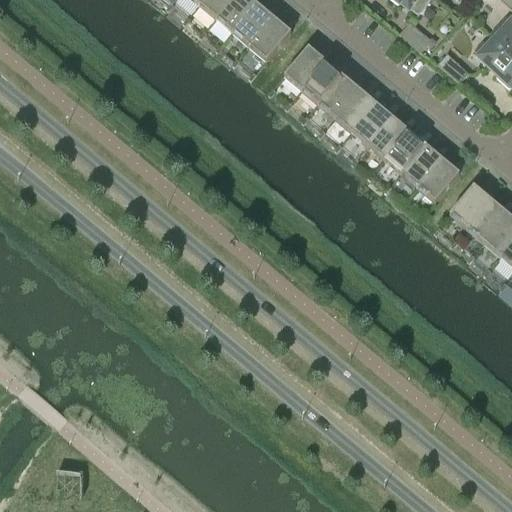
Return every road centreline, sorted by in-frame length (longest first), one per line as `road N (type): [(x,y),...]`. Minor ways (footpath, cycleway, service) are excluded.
road 1 (secondary): [(507,511),(0,87)]
road 2 (secondary): [(0,158),(422,511)]
road 3 (residential): [(492,157),(320,12)]
